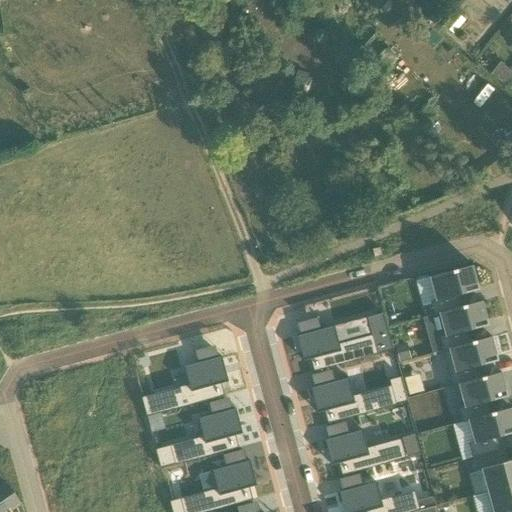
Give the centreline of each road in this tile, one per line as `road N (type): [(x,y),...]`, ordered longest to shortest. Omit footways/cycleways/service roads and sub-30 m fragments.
road 1 (track): [(0,318),(180,309),(293,273),(511,176)]
road 2 (residential): [(246,318),(23,377),(11,399),(39,511)]
road 3 (residential): [(511,279),(505,260),(463,250),(246,318)]
road 4 (residential): [(246,318),(301,511)]
